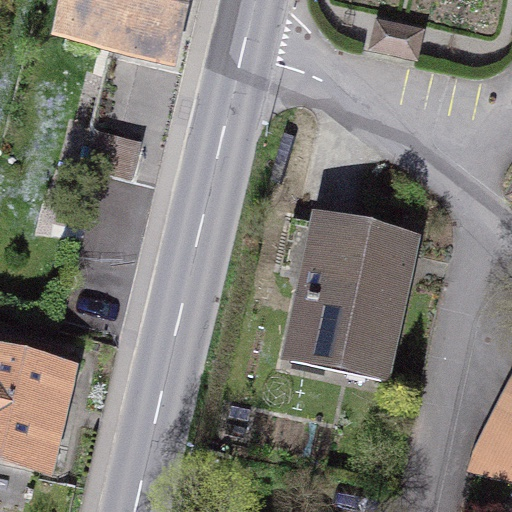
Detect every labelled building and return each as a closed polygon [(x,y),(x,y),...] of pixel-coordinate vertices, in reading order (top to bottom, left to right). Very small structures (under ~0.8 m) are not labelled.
[(75,0),(68,29),(166,52),(178,0),(75,0)] [(95,135),(87,170),(132,181),(140,146),(95,135)] [(295,350),(383,369),(410,246),(292,221),(280,275),(310,281),(295,350)] [(0,453),(44,463),(68,358),(0,341),(0,453)] [(511,441),(498,430),(480,459),(475,476),(511,482),(511,441)]
